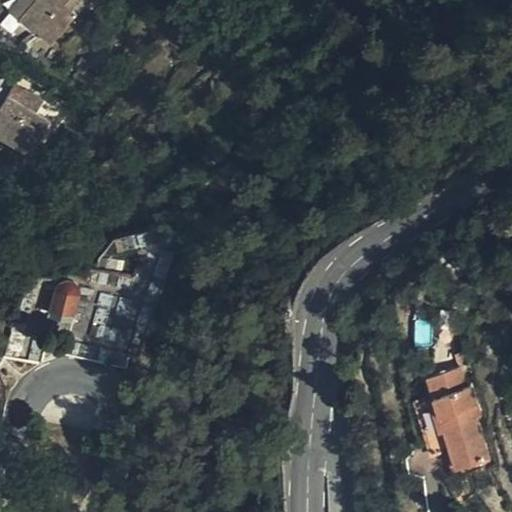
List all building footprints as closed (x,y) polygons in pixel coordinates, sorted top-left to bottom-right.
[(26,0),(9,0),(2,8),(12,17),(26,0)] [(26,0),(12,17),(27,32),(29,29),(42,41),(67,13),(59,6),(64,0),(26,0)] [(0,72),(0,141),(14,151),(41,118),(26,108),(33,98),(0,72)] [(109,260),(155,259),(154,228),(109,229),(109,260)] [(47,314),(72,321),(82,285),(56,279),(47,314)] [(441,452),(448,472),(474,465),(463,418),(469,417),(461,388),(451,390),(447,372),(421,377),(425,397),(412,399),(427,455),(441,452)]
